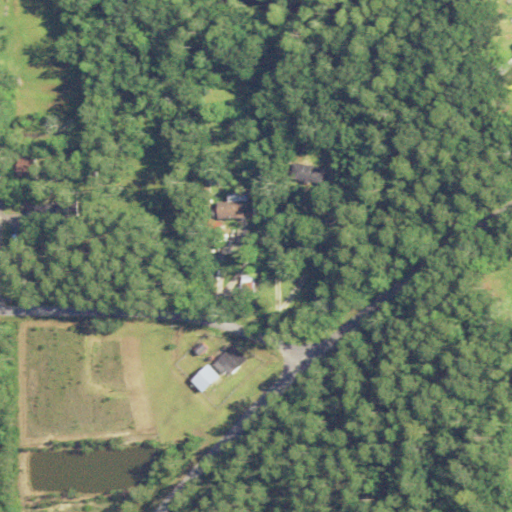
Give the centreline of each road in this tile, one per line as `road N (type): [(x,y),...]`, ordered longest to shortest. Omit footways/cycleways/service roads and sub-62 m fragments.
road 1 (residential): [(162,511),(315,359),(511,209)]
road 2 (residential): [(0,311),(181,318),(315,359)]
